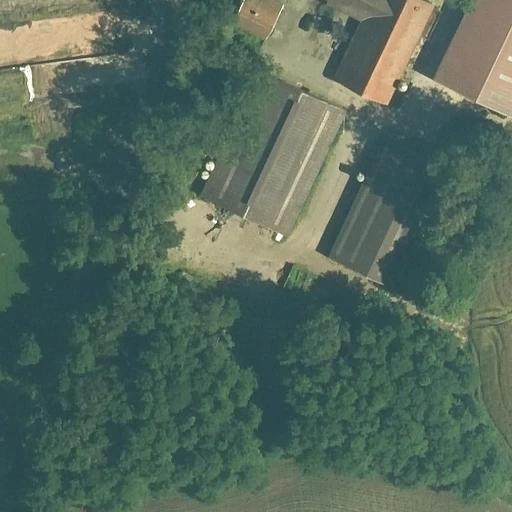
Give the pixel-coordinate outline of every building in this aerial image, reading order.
[(234,0),(226,19),(261,34),(276,0),(234,0)] [(331,80),(387,106),(432,8),(414,0),(311,0),(358,21),(331,80)] [(511,0),(465,0),(428,81),(511,118),(511,0)] [(255,72),(194,197),(277,237),(339,112),(255,72)] [(377,138),(322,256),(374,280),(429,162),(377,138)]
